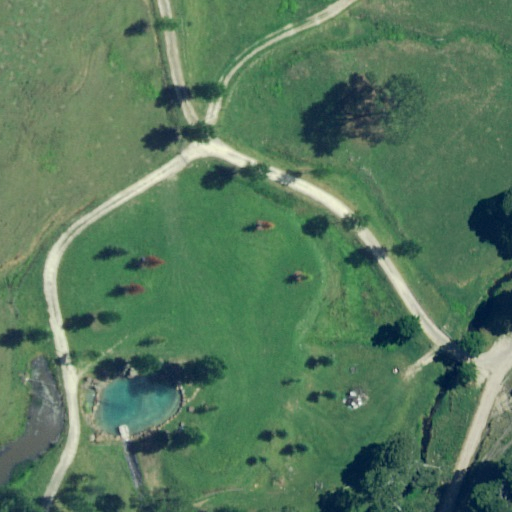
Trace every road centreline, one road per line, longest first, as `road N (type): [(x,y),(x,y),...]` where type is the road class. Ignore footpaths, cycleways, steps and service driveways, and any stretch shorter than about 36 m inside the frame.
road 1 (track): [(165,0),(182,92),(213,146),(330,198),(376,244),(450,349),(478,362),(511,356)]
road 2 (track): [(213,146),(81,221),(62,240),(52,293),(71,365),(75,435),(38,511)]
